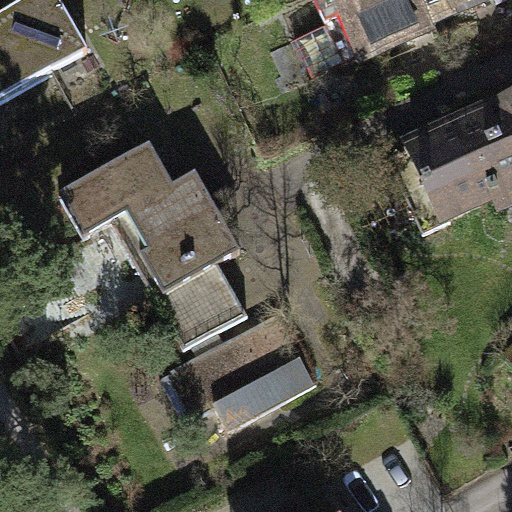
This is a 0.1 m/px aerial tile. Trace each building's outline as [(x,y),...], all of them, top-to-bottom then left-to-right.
[(0,99),(87,51),(58,0),(28,0),(0,19),(0,99)] [(427,28),(414,0),(312,0),(323,24),(290,39),(309,81),(427,28)] [(414,0),(427,28),(490,0),(414,0)] [(511,103),(386,161),(421,236),(450,223),(446,215),(511,185),(511,103)] [(149,146),(59,197),(85,242),(113,226),(155,300),(217,265),(241,251),(197,172),(172,186),(149,146)] [(217,265),(155,300),(184,352),(246,317),(217,265)] [(315,385),(277,316),(158,382),(184,429),(216,412),(228,433),(315,385)]
